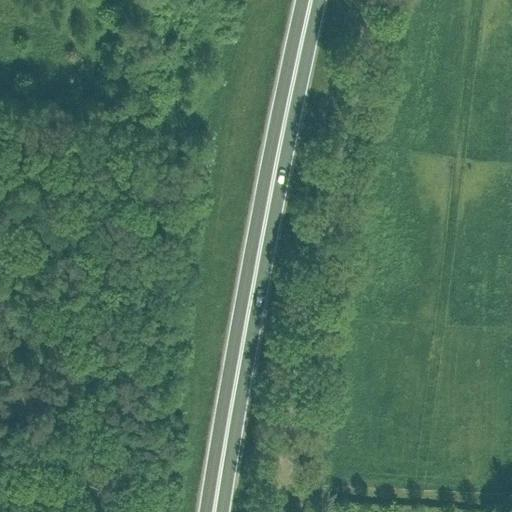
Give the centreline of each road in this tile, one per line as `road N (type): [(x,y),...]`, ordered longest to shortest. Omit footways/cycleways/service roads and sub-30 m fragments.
road 1 (unclassified): [(276,511),(374,0)]
road 2 (trunk): [(214,511),(310,0)]
road 3 (track): [(511,501),(280,488)]
